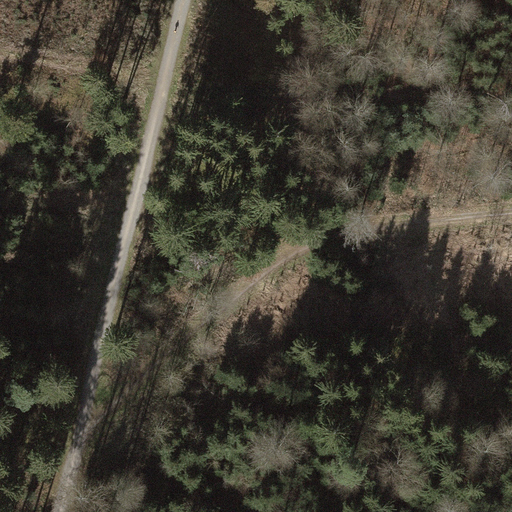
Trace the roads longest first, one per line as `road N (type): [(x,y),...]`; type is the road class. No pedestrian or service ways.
road 1 (track): [(62,511),(183,0)]
road 2 (track): [(79,440),(201,321),(317,232),(511,214)]
